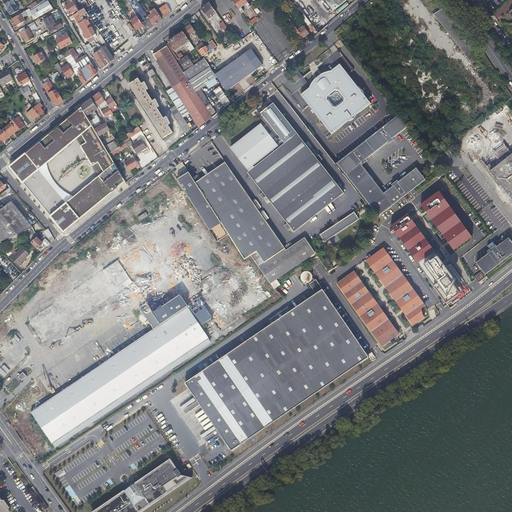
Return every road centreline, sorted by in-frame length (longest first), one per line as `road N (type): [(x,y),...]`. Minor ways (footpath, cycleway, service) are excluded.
road 1 (primary): [(511,266),(172,511)]
road 2 (primary): [(511,276),(186,511)]
road 3 (unclassified): [(65,243),(363,0)]
road 4 (primary): [(214,511),(511,296)]
road 5 (tertiary): [(198,0),(54,117)]
road 6 (unknown): [(0,407),(50,359),(114,316)]
